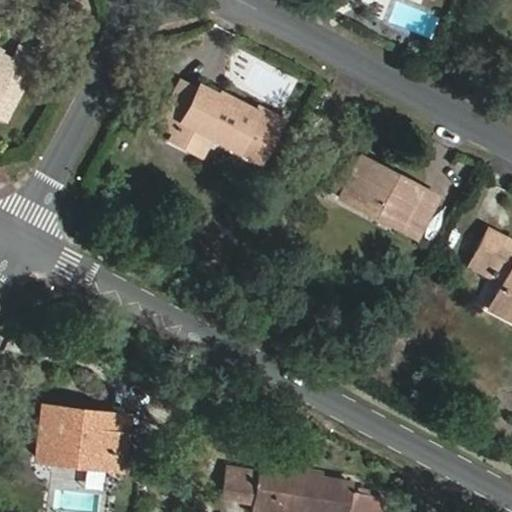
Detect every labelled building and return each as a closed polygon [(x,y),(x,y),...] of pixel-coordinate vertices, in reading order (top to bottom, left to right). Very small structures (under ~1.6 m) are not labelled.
[(0,83),(7,71),(13,60),(0,53),(0,83)] [(0,114),(4,117),(23,80),(7,71),(0,83),(0,114)] [(207,136),(259,163),(282,120),(259,108),(257,111),(219,91),(217,95),(198,85),(195,89),(179,81),(156,124),(172,133),(169,139),(197,154),(207,136)] [(412,238),(436,195),(361,155),(338,198),(412,238)] [(487,308),(511,321),(511,240),(488,228),(468,264),(501,282),(487,308)] [(117,467),(123,414),(40,404),(34,456),(117,467)] [(220,495),(250,500),(255,471),(225,466),(220,495)] [(347,493),(349,483),(256,466),(255,471),(250,500),(248,510),(261,511),(265,511),(266,510),(279,511),(376,511),(379,498),(347,493)]
